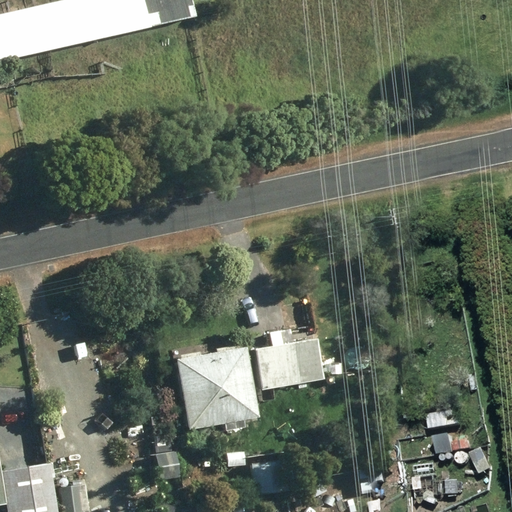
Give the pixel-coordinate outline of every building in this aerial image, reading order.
[(53,0),(0,12),(0,59),(188,17),(184,0),(53,0)] [(309,337),(247,349),(255,391),(317,379),(309,337)] [(237,346),(166,358),(178,430),(186,429),(187,436),(205,433),(204,425),(214,424),(216,431),(235,428),(233,420),(249,417),(237,346)] [(341,373),(354,373),(354,362),(341,362),(341,373)] [(158,417),(156,402),(143,404),(146,419),(158,417)] [(459,410),(428,415),(430,430),(461,425),(459,410)] [(146,430),(158,430),(158,421),(146,421),(146,430)] [(465,428),(455,430),(456,437),(466,436),(465,428)] [(154,435),(154,453),(153,453),(154,487),(175,486),(174,452),(173,434),(154,435)] [(472,442),(457,444),(458,453),(473,451),(472,442)] [(279,460),(242,464),(246,494),(282,490),(279,460)] [(0,511),(48,511),(40,462),(0,468),(0,511)] [(375,494),(375,484),(387,483),(386,467),(374,468),(374,466),(354,467),(356,495),(375,494)] [(220,495),(222,511),(244,511),(241,491),(220,495)]
